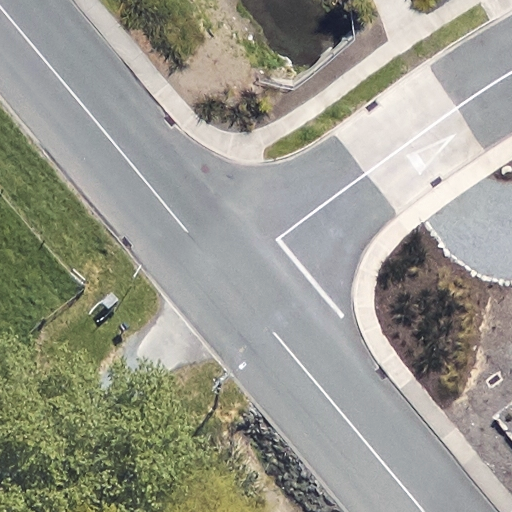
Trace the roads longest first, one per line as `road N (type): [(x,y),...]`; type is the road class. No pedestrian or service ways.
road 1 (tertiary): [(0,4),(226,277)]
road 2 (residential): [(511,72),(226,277)]
road 3 (tertiary): [(226,277),(424,511)]
